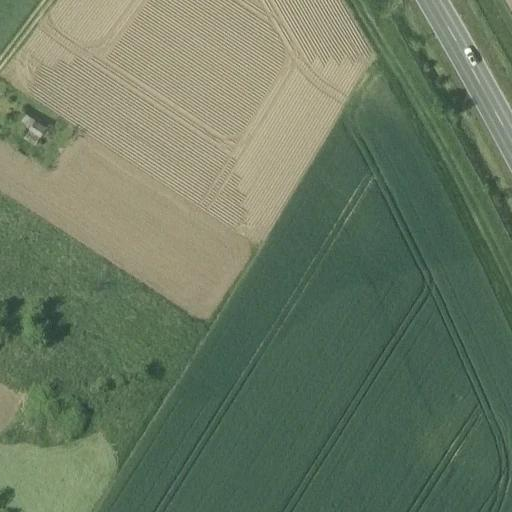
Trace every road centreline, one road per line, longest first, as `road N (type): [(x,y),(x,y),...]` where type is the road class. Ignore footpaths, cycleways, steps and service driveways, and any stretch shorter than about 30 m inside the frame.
road 1 (track): [(511,314),(346,0)]
road 2 (primary): [(436,0),(511,144)]
